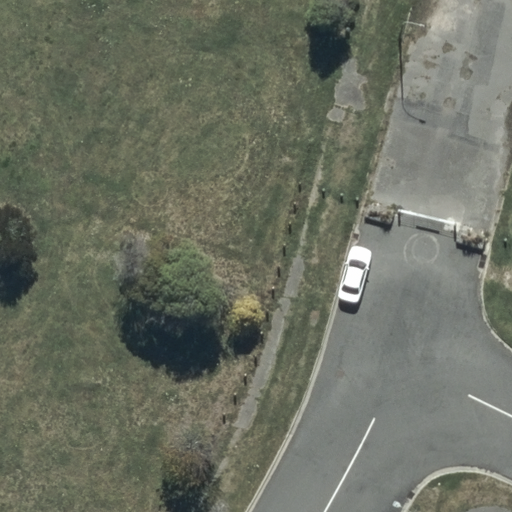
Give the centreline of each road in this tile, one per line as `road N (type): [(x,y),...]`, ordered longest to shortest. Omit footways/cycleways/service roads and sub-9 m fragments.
road 1 (track): [(489,0),(393,388)]
road 2 (residential): [(511,413),(444,384),(393,388),(322,511)]
